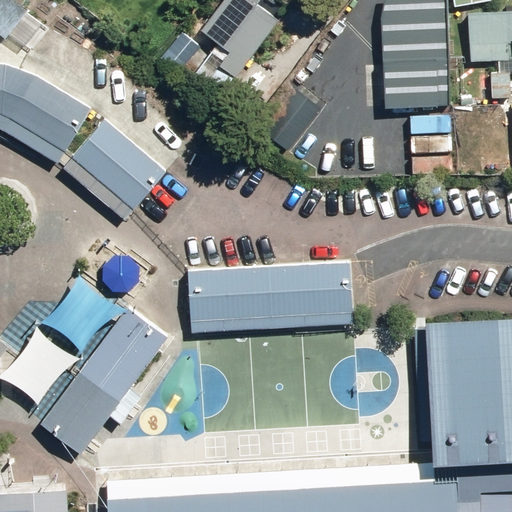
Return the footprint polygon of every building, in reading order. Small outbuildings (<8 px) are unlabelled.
[(0,0),(0,24),(10,33),(33,5),(26,0),(0,0)] [(192,75),(218,94),(231,76),(233,78),(276,21),(255,2),(256,0),(222,0),(200,29),(217,41),(192,75)] [(385,0),(389,104),(455,101),(451,0),(385,0)] [(511,4),(472,7),(474,57),(506,56),(507,66),(511,65),(511,4)] [(164,47),(184,62),(198,42),(178,28),(164,47)] [(0,120),(62,157),(95,103),(39,70),(11,59),(0,57),(0,120)] [(511,68),(496,69),(496,93),(511,92),(511,68)] [(261,131),(286,151),(320,110),(295,90),(261,131)] [(67,163),(129,215),(170,166),(108,115),(67,163)] [(417,152),(418,169),(458,167),(457,151),(417,152)] [(98,241),(78,267),(102,285),(108,278),(131,296),(150,271),(123,251),(119,257),(98,241)] [(191,265),(195,328),(359,316),(355,254),(191,265)] [(41,420),(83,451),(114,410),(125,418),(145,390),(134,382),(173,332),(131,301),(41,420)] [(443,438),(444,453),(511,448),(511,307),(434,312),(435,323),(417,323),(424,439),(443,438)] [(0,358),(11,343),(0,334),(0,358)] [(511,511),(511,458),(453,462),(455,488),(434,489),(432,463),(104,481),(105,511),(63,511),(62,489),(0,491),(0,511),(511,511)]
